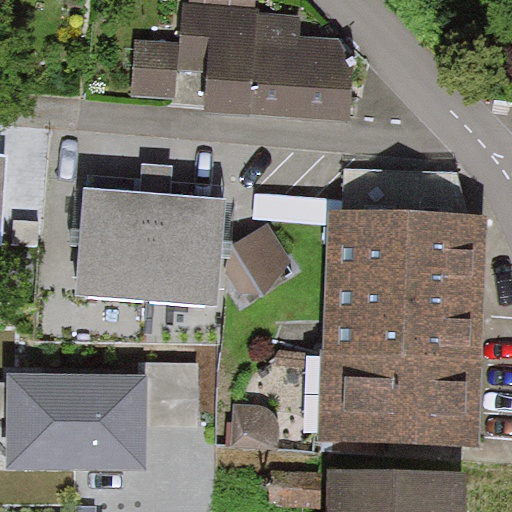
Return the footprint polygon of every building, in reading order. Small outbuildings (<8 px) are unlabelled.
[(190,0),(190,2),(183,2),(181,44),(136,41),(133,97),(174,99),(174,102),(206,103),(205,115),(350,123),(353,72),(337,40),(301,38),(303,18),(260,15),(260,9),(255,9),(255,0),(190,0)] [(0,245),(2,246),(8,158),(0,157),(0,245)] [(220,307),(226,199),(157,195),(84,191),(78,300),(220,307)] [(480,451),(487,219),(326,214),(319,447),(480,451)] [(292,262),(268,223),(235,248),(266,299),(292,262)] [(139,363),(139,379),(148,380),(147,430),(197,431),(198,364),(139,363)] [(139,379),(8,377),(7,472),(146,474),(147,430),(148,380),(139,379)] [(267,407),(233,404),(231,448),(279,452),(280,435),(281,424),(278,419),(271,413),(267,407)] [(466,511),(467,477),(328,473),(326,511),(466,511)]
